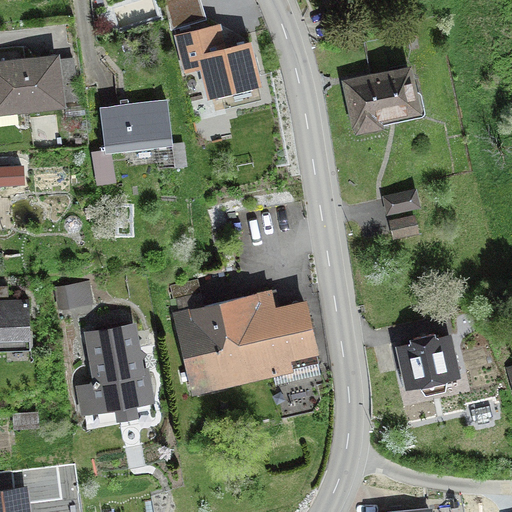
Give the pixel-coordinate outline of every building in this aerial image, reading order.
[(246,47),(211,55),(206,32),(179,39),(185,63),(201,59),(210,95),(255,84),(246,47)] [(0,110),(76,101),(71,58),(0,66),(0,110)] [(346,84),(356,132),(379,127),(377,119),(415,111),(406,71),(346,84)] [(171,145),(166,103),(99,111),(104,153),(171,145)] [(413,193),(385,199),(388,213),(416,207),(413,193)] [(200,294),(196,280),(168,286),(172,300),(200,294)] [(6,302),(5,288),(0,287),(0,349),(29,348),(27,302),(6,302)] [(57,290),(60,307),(75,305),(72,287),(57,290)] [(191,392),(316,363),(303,305),(274,312),(269,292),(191,309),(178,312),(174,319),(191,392)] [(133,350),(129,328),(89,335),(96,376),(91,384),(95,409),(115,405),(116,415),(119,417),(132,415),(134,412),(148,410),(139,355),(133,350)] [(454,376),(446,337),(433,340),(432,336),(413,340),(414,344),(399,348),(407,386),(454,376)] [(34,415),(14,416),(14,427),(35,426),(34,415)] [(0,493),(0,511),(25,511),(23,490),(0,493)]
